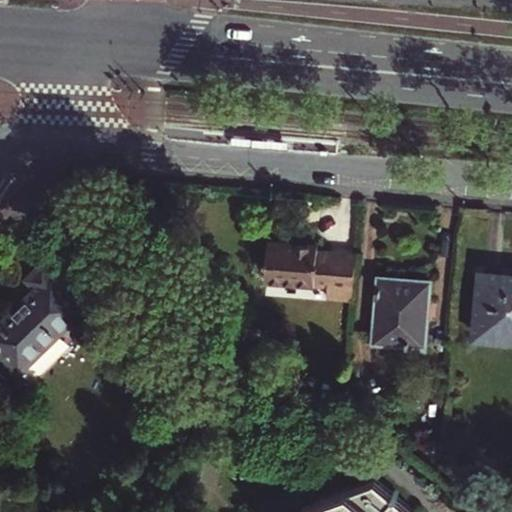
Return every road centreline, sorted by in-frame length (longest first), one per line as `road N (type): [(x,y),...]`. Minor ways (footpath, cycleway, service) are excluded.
road 1 (tertiary): [(20,140),(511,178)]
road 2 (primary): [(81,58),(511,98)]
road 3 (primary): [(511,68),(100,31)]
